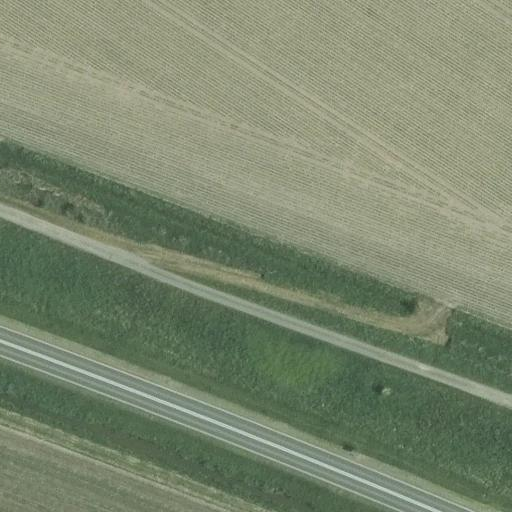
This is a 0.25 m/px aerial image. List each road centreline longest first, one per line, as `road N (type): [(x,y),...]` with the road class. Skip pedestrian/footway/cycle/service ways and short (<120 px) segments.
road 1 (unclassified): [(511,399),(0,206)]
road 2 (trunk): [(425,511),(0,344)]
